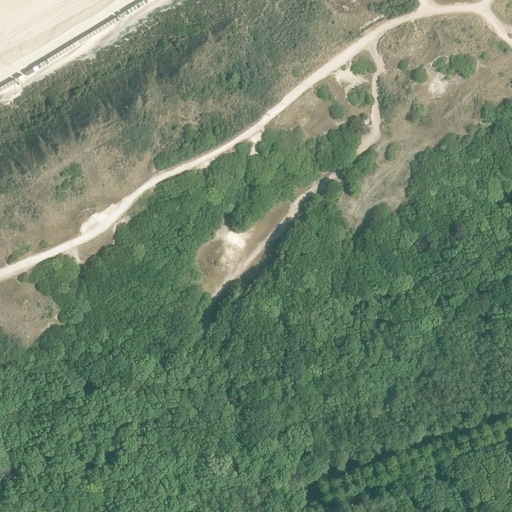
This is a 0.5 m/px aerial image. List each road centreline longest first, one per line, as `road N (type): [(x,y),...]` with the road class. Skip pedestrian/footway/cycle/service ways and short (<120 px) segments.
road 1 (track): [(0,274),(92,236),(148,185),(259,121),(391,21),(486,0)]
road 2 (track): [(511,424),(314,495),(319,511)]
